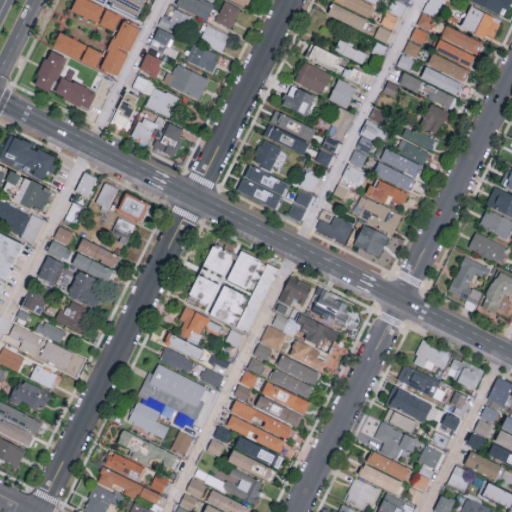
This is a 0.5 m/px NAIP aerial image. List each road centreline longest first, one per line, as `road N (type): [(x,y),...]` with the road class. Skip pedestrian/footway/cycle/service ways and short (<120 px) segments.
road 1 (residential): [(290,0),(36,511)]
road 2 (residential): [(511,78),(298,511)]
road 3 (residential): [(162,0),(0,328)]
road 4 (primary): [(193,197),(358,280)]
road 5 (primary): [(0,100),(149,175)]
road 6 (primary): [(402,302),(511,356)]
